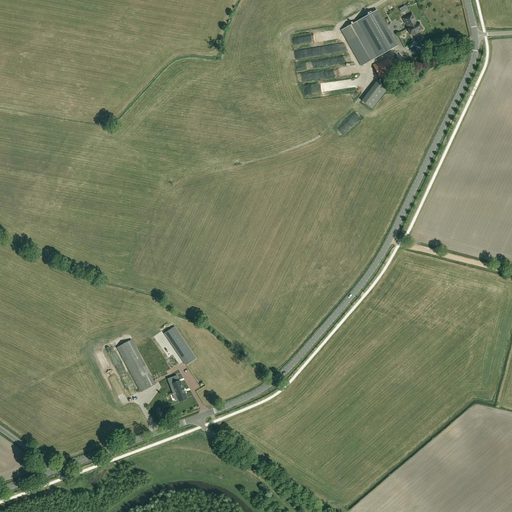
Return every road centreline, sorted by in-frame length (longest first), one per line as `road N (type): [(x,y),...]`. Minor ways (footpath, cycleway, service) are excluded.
road 1 (tertiary): [(197,418),(284,373),(364,280),(467,76),(475,36)]
road 2 (unclassified): [(323,511),(197,418)]
road 3 (tertiary): [(57,469),(197,418)]
road 4 (track): [(389,241),(511,273)]
